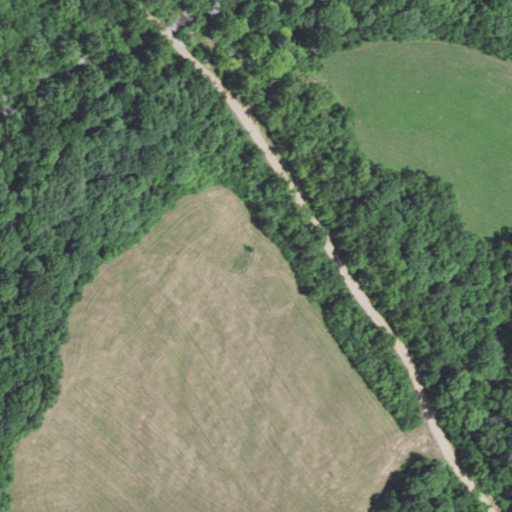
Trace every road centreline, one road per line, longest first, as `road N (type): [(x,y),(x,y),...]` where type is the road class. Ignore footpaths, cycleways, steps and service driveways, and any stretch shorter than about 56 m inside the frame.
road 1 (residential): [(161,38),(237,115),(421,337),(511,471)]
road 2 (residential): [(204,511),(0,470)]
